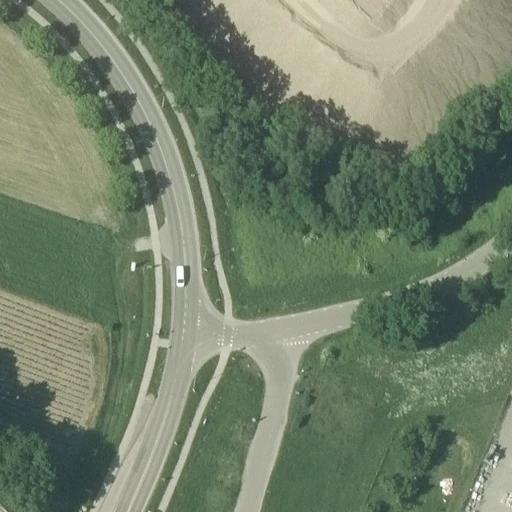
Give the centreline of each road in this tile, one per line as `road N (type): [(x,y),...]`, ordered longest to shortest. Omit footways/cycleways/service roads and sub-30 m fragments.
road 1 (secondary): [(185,339),(183,231),(160,142),(116,64),(60,0)]
road 2 (unclassified): [(511,240),(424,295),(285,326)]
road 3 (unclassified): [(248,511),(282,385),(285,326)]
road 4 (secondary): [(126,511),(185,339)]
